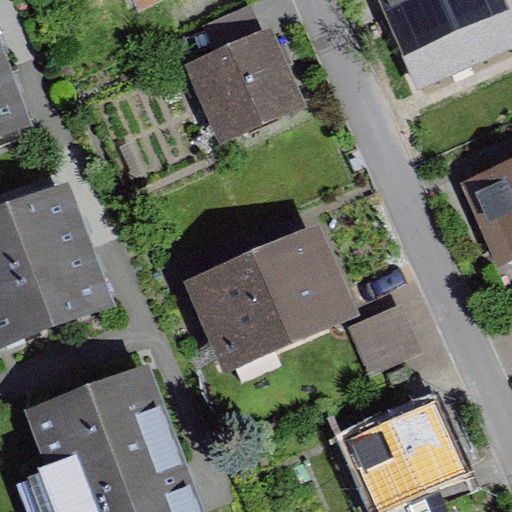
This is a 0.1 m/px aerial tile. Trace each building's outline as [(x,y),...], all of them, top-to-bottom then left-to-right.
[(498,0),(379,0),(409,66),(508,21),(498,0)] [(0,29),(0,141),(37,128),(0,29)] [(271,34),(189,72),(227,155),(310,117),(271,34)] [(511,168),(464,189),(501,278),(511,273),(511,168)] [(71,187),(0,212),(0,357),(118,315),(71,187)] [(323,230),(187,286),(224,376),(361,319),(323,230)] [(209,511),(153,370),(27,419),(64,511),(209,511)] [(440,409),(351,445),(378,511),(402,511),(471,483),(440,409)]
